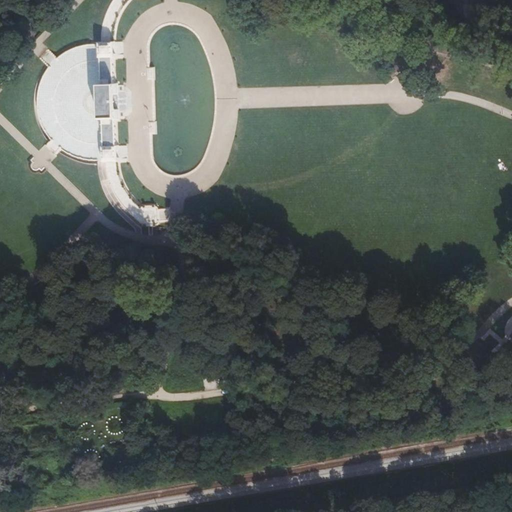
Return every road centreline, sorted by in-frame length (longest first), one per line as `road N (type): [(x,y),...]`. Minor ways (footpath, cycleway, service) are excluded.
road 1 (track): [(157,392),(257,392),(339,380),(460,340),(511,301)]
road 2 (track): [(177,188),(153,177),(138,147),(136,44),(170,7)]
road 3 (track): [(0,414),(157,392)]
